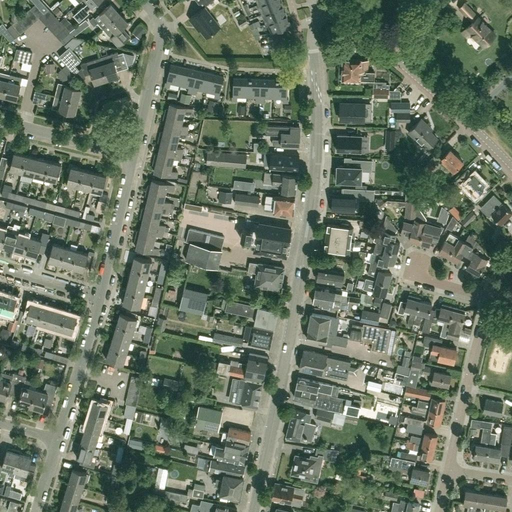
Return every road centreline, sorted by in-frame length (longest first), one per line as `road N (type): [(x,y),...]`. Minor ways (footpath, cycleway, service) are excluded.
road 1 (tertiary): [(250,511),(302,261),(318,115),(312,36),(324,13)]
road 2 (tertiary): [(511,171),(346,17),(324,13)]
road 3 (residential): [(448,468),(492,298)]
road 4 (residential): [(132,153),(160,37),(143,0)]
road 5 (residential): [(57,440),(97,297)]
road 6 (residential): [(97,297),(132,153)]
road 7 (residential): [(132,153),(0,120)]
